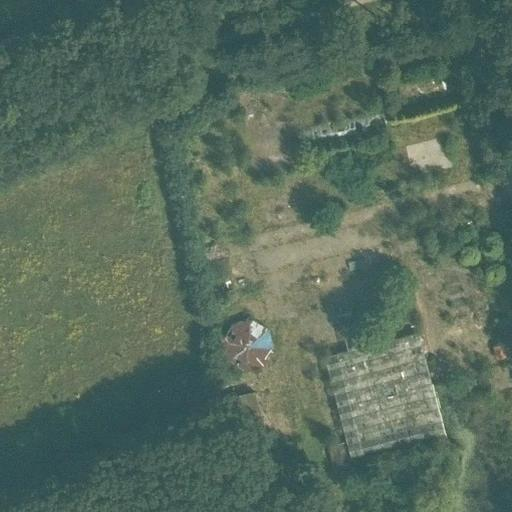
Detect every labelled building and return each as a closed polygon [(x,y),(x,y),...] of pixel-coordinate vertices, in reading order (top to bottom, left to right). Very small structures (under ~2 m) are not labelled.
[(451,75),(403,84),(407,106),(455,97),(451,75)] [(415,149),(423,180),(464,169),(456,138),(415,149)] [(232,322),(222,339),(227,358),(244,368),(263,363),(272,346),(267,327),(251,317),(232,322)] [(419,329),(337,351),(343,377),(363,452),(445,430),(425,356),(419,329)] [(505,356),(503,343),(493,346),(496,358),(505,356)] [(474,354),(476,366),(492,362),(489,351),(474,354)] [(452,361),(455,371),(471,367),(469,357),(452,361)] [(223,400),(185,419),(195,440),(231,430),(247,487),(287,476),(280,450),(271,453),(256,393),(223,400)] [(346,442),(328,447),(333,464),(351,459),(350,455),(346,442)] [(378,480),(380,493),(402,489),(399,476),(378,480)] [(418,502),(432,501),(431,486),(417,487),(418,502)]
